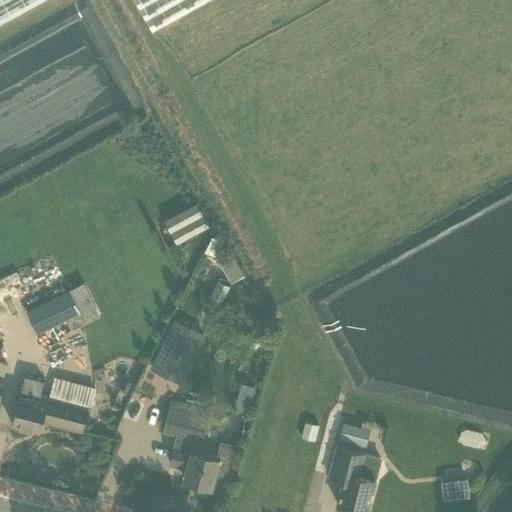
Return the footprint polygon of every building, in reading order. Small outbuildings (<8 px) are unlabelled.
[(0,0),(0,19),(34,0),(0,0)] [(136,0),(153,30),(206,0),(136,0)] [(164,218),(175,240),(209,223),(197,201),(164,218)] [(207,253),(216,257),(224,241),(215,236),(207,253)] [(234,258),(221,266),(231,282),(244,275),(234,258)] [(27,312),(38,335),(80,314),(69,291),(27,312)] [(201,340),(172,325),(149,370),(178,385),(201,340)] [(20,393),(11,424),(40,431),(43,421),(82,431),(89,406),(91,406),(96,389),(45,375),(41,392),(39,398),(20,393)] [(241,383),(238,395),(252,399),(255,387),(241,383)] [(136,400),(127,418),(138,424),(148,405),(136,400)] [(211,486),(215,472),(230,477),(239,443),(220,438),(216,456),(193,450),(196,438),(203,440),(210,409),(171,400),(169,408),(163,431),(176,434),(173,446),(174,448),(170,464),(187,468),(184,480),(211,486)] [(305,421),(301,437),(315,441),(319,425),(305,421)] [(340,437),(366,444),(371,429),(345,422),(340,437)] [(343,477),(337,504),(366,511),(380,455),(337,445),(330,474),(343,477)] [(469,495),(467,478),(441,481),(444,498),(469,495)]
